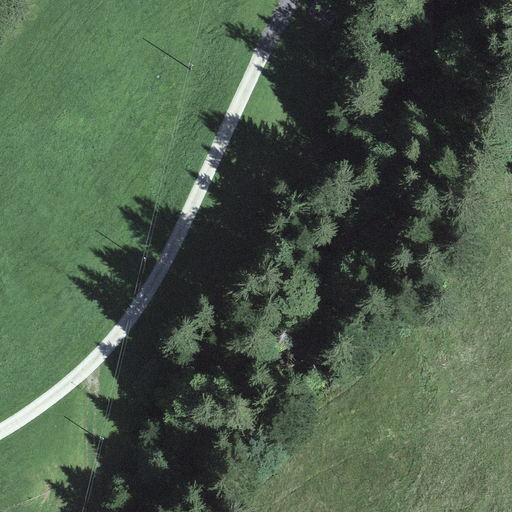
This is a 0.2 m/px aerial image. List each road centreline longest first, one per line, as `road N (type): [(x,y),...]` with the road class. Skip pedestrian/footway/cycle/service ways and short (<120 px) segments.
road 1 (unclassified): [(291,0),(160,270),(97,357)]
road 2 (track): [(97,357),(0,431)]
